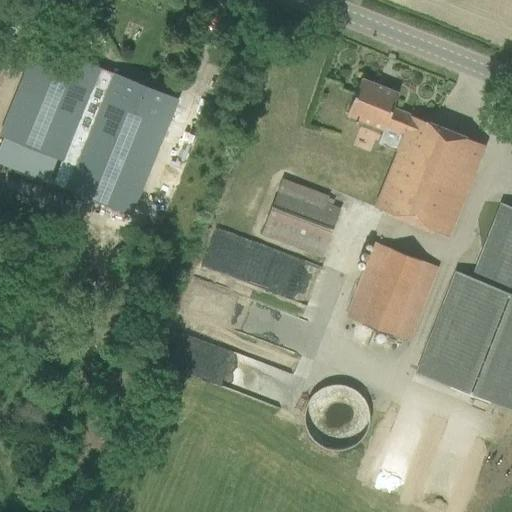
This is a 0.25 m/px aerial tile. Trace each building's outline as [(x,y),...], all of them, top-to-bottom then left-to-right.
[(37,43),(0,133),(0,152),(56,175),(53,182),(103,202),(94,228),(117,236),(126,212),(130,213),(177,100),(37,43)] [(449,234),(484,146),(392,108),(398,94),(360,79),(346,115),(382,130),(376,144),(396,151),(374,204),(449,234)] [(324,204),(327,196),(280,178),(259,235),(321,258),(339,209),(324,204)] [(511,410),(511,207),(501,203),(472,278),(455,272),(416,373),(511,410)] [(373,241),(344,316),(408,342),(437,267),(373,241)] [(283,408),(295,374),(212,345),(200,378),(283,408)] [(302,419),(303,426),(305,432),(309,438),(315,443),(322,447),(328,449),(333,450),(342,449),(350,446),(356,443),(358,440),(360,439),(361,437),(362,435),(365,430),(368,421),(368,414),(367,408),(365,404),(364,402),(362,397),(359,394),(356,391),(349,387),(335,384),(329,384),(321,387),(315,390),(310,395),(309,397),(307,399),(305,402),(302,411),(302,419)]
